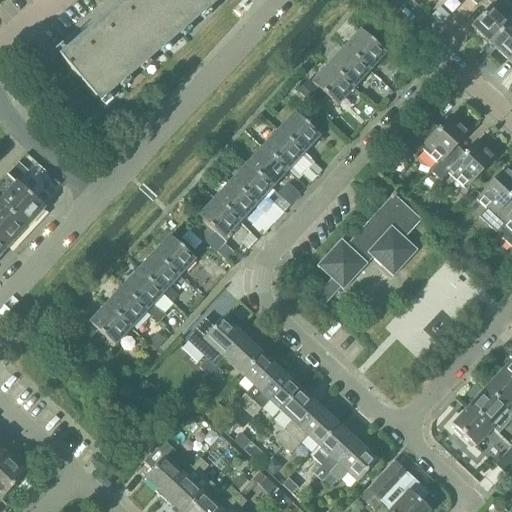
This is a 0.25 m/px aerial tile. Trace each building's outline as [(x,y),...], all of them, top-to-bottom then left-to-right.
[(129,0),(62,58),(61,57),(60,58),(95,99),(100,104),(118,84),(120,86),(138,67),(141,69),(158,50),(161,52),(178,33),(181,35),(199,16),(201,18),(217,0),(129,0)] [(489,44),(509,23),(511,19),(511,7),(504,0),(483,0),(491,7),(472,27),(489,44)] [(439,8),(429,18),(440,28),(449,17),(439,8)] [(511,19),(509,23),(489,44),(508,61),(511,56),(511,19)] [(343,49),(367,71),(383,54),(359,32),(343,49)] [(367,71),(343,49),(328,66),(352,88),(367,71)] [(352,88),(328,66),(312,83),(325,95),(336,105),(352,88)] [(308,80),(297,93),(314,108),(325,95),(312,83),(308,80)] [(308,106),(297,117),(293,114),(277,132),(301,154),(318,136),(306,125),(316,113),(308,106)] [(424,128),(405,149),(414,157),(420,150),(437,165),(449,152),(450,153),(467,133),(450,117),(433,137),(424,128)] [(301,154),(277,132),(261,149),(286,172),(301,154)] [(437,165),(430,172),(440,181),(447,174),(464,189),(493,157),(476,142),(459,161),(450,153),(449,152),(437,165)] [(286,172),(261,149),(245,166),(270,189),(286,172)] [(26,153),(20,162),(38,174),(34,180),(44,187),(47,182),(53,187),(60,178),(26,153)] [(302,174),(312,183),(321,173),(311,164),(302,174)] [(43,209),(16,184),(27,173),(19,165),(0,184),(0,240),(7,247),(43,209)] [(270,189),(245,166),(230,183),(254,206),(270,189)] [(511,216),(511,209),(506,204),(511,197),(511,174),(505,168),(476,201),(486,210),(479,218),(485,224),(496,234),(511,216)] [(278,190),(291,201),(300,192),(287,181),(278,190)] [(254,206),(230,183),(214,200),(238,223),(254,206)] [(326,304),(329,300),(340,288),(343,291),(373,259),(393,278),(416,252),(403,240),(420,222),(393,197),(347,245),(341,240),(317,266),(331,279),(317,295),(326,304)] [(226,243),(223,240),(238,223),(214,200),(189,227),(216,253),(226,243)] [(511,248),(511,216),(496,234),(511,248)] [(256,231),(263,236),(274,224),(268,218),(256,231)] [(202,242),(189,230),(182,237),(195,249),(202,242)] [(152,254),(177,278),(193,260),(168,237),(152,254)] [(179,295),(169,286),(177,278),(152,254),(136,271),(161,295),(163,293),(173,302),(179,295)] [(166,316),(153,303),(161,295),(136,271),(120,288),(145,312),(147,310),(159,322),(166,316)] [(105,305),(129,329),(145,312),(120,288),(105,305)] [(129,329),(105,305),(88,323),(113,346),(129,329)] [(224,358),(245,335),(239,329),(237,331),(225,320),(215,330),(206,321),(187,341),(209,361),(201,370),(207,376),(208,375),(216,366),(224,358)] [(147,345),(154,352),(163,342),(156,335),(147,345)] [(245,335),(224,358),(243,376),(263,355),(252,345),(253,343),(245,335)] [(263,355),(243,376),(254,386),(230,412),(238,420),(241,417),(240,416),(244,412),(283,370),(277,364),(275,367),(263,355)] [(511,361),(503,372),(511,379),(511,361)] [(215,382),(224,373),(216,366),(208,375),(215,382)] [(283,370),(244,412),(252,419),(270,400),(281,411),(301,390),(290,380),(292,378),(283,370)] [(487,389),(508,409),(511,403),(511,379),(503,372),(487,389)] [(491,426),(494,428),(499,434),(511,419),(511,412),(508,409),(487,389),(470,407),(491,426)] [(293,422),(276,440),(284,447),(301,429),(322,406),(316,400),(314,402),(301,390),(281,411),(293,422)] [(322,406),(301,429),(284,447),(291,454),(308,436),(319,446),(320,447),(339,426),(328,416),(330,413),(322,406)] [(494,428),(491,426),(470,407),(453,426),(476,447),(494,428)] [(123,417),(139,431),(147,422),(130,408),(123,417)] [(322,481),(359,441),(354,436),(352,437),(339,426),(320,447),(319,446),(311,455),(323,466),(315,474),(322,481)] [(241,435),(235,442),(244,451),(251,444),(241,435)] [(359,441),(322,481),(330,489),(338,480),(340,481),(348,472),(358,482),(378,461),(366,451),(368,449),(359,441)] [(253,459),(260,452),(251,444),(244,451),(253,459)] [(506,474),(511,467),(511,448),(497,465),(506,474)] [(162,500),(201,459),(193,451),(176,469),(165,459),(145,481),(157,492),(155,494),(162,500)] [(0,500),(0,498),(23,475),(24,473),(4,454),(0,458),(0,511),(2,511),(6,506),(0,500)] [(203,494),(192,484),(209,466),(201,459),(162,500),(170,507),(172,505),(178,511),(186,511),(203,494)] [(213,483),(203,494),(186,511),(221,511),(238,494),(231,487),(224,494),(213,483)] [(375,511),(388,497),(381,490),(367,504),(375,511)] [(391,511),(429,511),(409,493),(391,511)] [(238,494),(221,511),(242,511),(241,510),(248,502),(238,494)]
